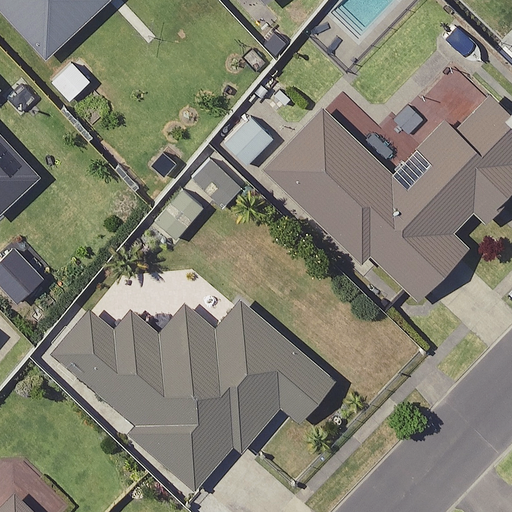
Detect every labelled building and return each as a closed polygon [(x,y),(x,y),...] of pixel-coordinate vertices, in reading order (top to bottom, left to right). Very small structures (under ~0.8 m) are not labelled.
[(0,0),(0,3),(48,55),(106,0),(0,0)] [(213,130),(247,165),(385,305),(399,291),(416,308),(470,255),(452,237),(472,217),(482,227),(511,198),(511,135),(460,82),(430,111),(407,133),(344,69),(308,105),(274,70),(213,130)] [(0,211),(36,177),(0,138),(0,211)] [(204,146),(185,165),(226,206),(245,187),(204,146)] [(335,388),(240,304),(215,331),(188,307),(164,334),(137,311),(117,333),(92,310),(56,351),(139,425),(133,431),(195,487),(234,443),(240,448),(277,407),(300,427),(335,388)] [(21,511),(10,501),(0,511),(21,511)]
